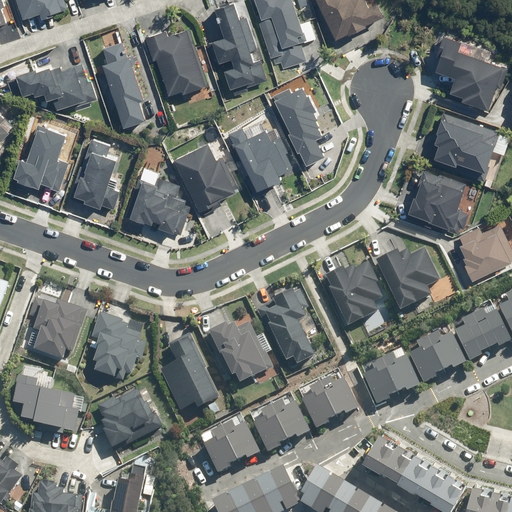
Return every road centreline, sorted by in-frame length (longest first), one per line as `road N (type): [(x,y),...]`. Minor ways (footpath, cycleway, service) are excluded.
road 1 (residential): [(42,239),(151,278),(199,279),(356,201),(382,149),(385,91)]
road 2 (residential): [(0,54),(160,0)]
road 3 (residential): [(370,413),(511,348)]
road 4 (residential): [(511,476),(471,465),(370,413)]
road 5 (residential): [(423,511),(310,441)]
road 6 (residential): [(42,239),(0,363)]
